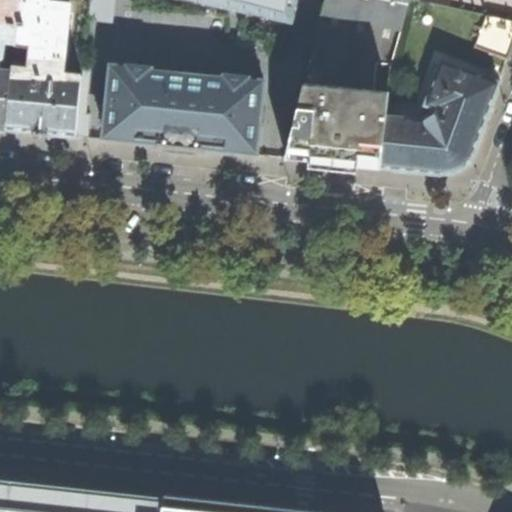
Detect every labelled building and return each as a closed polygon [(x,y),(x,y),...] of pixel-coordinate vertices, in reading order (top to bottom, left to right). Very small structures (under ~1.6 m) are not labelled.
[(0,0),(0,128),(7,129),(13,68),(1,67),(2,59),(5,59),(7,43),(16,44),(20,0),(0,0)] [(39,132),(75,136),(81,75),(63,74),(70,5),(49,2),(48,0),(20,0),(16,44),(15,45),(29,47),(27,65),(14,64),(13,68),(7,129),(39,132)] [(114,0),(91,0),(89,20),(113,22),(114,0)] [(298,0),(187,0),(242,12),(293,23),(298,0)] [(325,0),(321,15),(401,33),(410,0),(325,0)] [(507,60),(511,47),(511,20),(486,15),(474,48),(507,60)] [(421,120),(386,116),(381,168),(424,172),(448,174),(453,173),(457,172),(460,171),(464,168),(467,164),(469,162),(471,160),(484,123),(499,81),(439,60),(424,106),(434,109),(433,111),(421,120)] [(202,147),(257,152),(259,125),(262,125),(263,109),(261,109),(263,81),(248,80),(248,77),(224,75),(223,77),(151,70),(152,67),(127,65),(127,68),(112,66),(109,93),(106,93),(105,109),(108,109),(105,136),(157,142),(157,145),(175,147),(201,150),(202,147)] [(334,163),(381,168),(386,116),(388,93),(304,85),(286,158),(334,163)] [(270,511),(165,500),(165,499),(0,480),(0,511),(270,511)]
